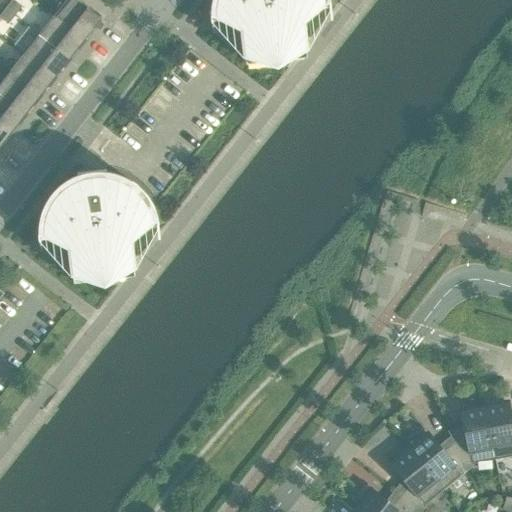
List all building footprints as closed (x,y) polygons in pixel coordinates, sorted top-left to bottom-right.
[(15,15),(22,7),(13,0),(11,0),(5,8),(15,15)] [(100,17),(78,0),(66,0),(54,16),(84,39),(84,38),(101,17),(100,16),(100,17)] [(304,10),(330,7),(328,0),(212,0),(211,4),(211,13),(211,21),(237,18),(240,26),(244,57),(306,49),(306,43),(303,18),(304,10)] [(0,18),(8,24),(15,15),(5,8),(0,14),(0,18)] [(84,39),(54,16),(39,35),(69,58),(70,57),(77,47),(79,48),(78,49),(79,50),(87,40),(84,38),(84,39)] [(69,58),(39,35),(24,53),(54,77),(55,76),(62,66),(64,67),(63,68),(64,69),(72,59),(70,57),(69,58)] [(57,78),(55,76),(54,77),(24,53),(10,72),(39,96),(40,95),(48,85),(49,86),(48,87),(49,87),(57,78)] [(39,96),(10,72),(0,84),(0,95),(25,114),(33,104),(34,105),(33,106),(34,106),(42,97),(40,95),(39,96)] [(25,114),(0,95),(0,125),(10,133),(18,123),(19,124),(20,125),(27,116),(25,114)] [(10,133),(0,125),(0,145),(3,142),(4,143),(5,144),(12,134),(10,133)] [(149,200),(145,195),(145,194),(139,188),(132,182),(124,178),(116,174),(107,173),(107,174),(76,178),(76,176),(68,180),(61,185),(54,191),(49,198),(44,206),(42,213),(40,219),(39,226),(38,233),(39,240),(65,237),(68,244),(72,275),(134,268),(131,237),(132,229),(158,226),(157,219),(155,213),(153,206),(149,200)] [(511,423),(507,402),(484,407),(494,460),(511,456),(511,423)] [(494,460),(484,407),(461,411),(465,432),(449,435),(452,441),(467,471),(473,466),(472,464),(494,460)] [(467,471),(452,441),(441,450),(427,433),(409,448),(443,490),(467,471)] [(443,490),(409,448),(391,463),(407,484),(398,496),(418,511),(420,511),(426,505),(425,504),(443,490)] [(361,511),(418,511),(398,496),(391,505),(370,489),(356,507),(361,511)] [(511,511),(511,499),(504,497),(500,511),(503,511),(511,511)]
